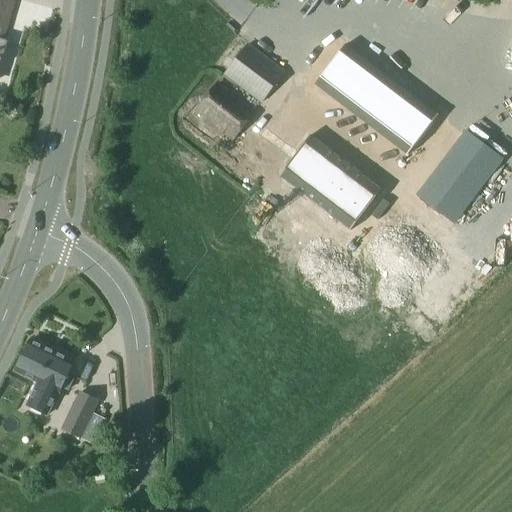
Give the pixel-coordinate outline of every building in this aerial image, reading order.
[(0,0),(0,61),(5,44),(3,43),(15,1),(12,0),(0,0)] [(436,116),(343,46),(344,45),(342,44),(341,45),(342,46),(312,85),(312,84),(311,85),(312,86),(313,86),(367,127),(405,156),(405,157),(406,158),(407,157),(406,156),(436,117),(437,118),(438,117),(436,116)] [(248,47),(224,77),(261,105),(284,74),(248,47)] [(217,86),(197,113),(203,118),(202,121),(221,136),(223,133),(233,141),(253,114),(217,86)] [(499,164),(462,136),(414,200),(450,227),(499,164)] [(379,191),(344,164),(310,138),(311,138),(309,137),(308,138),(309,138),(280,177),(279,177),(278,178),(279,179),(280,178),(314,204),(348,231),(349,232),(350,231),(362,214),(379,192),(380,192),(381,191),(380,190),(379,191)] [(374,293),(413,227),(396,217),(357,283),(374,293)] [(459,244),(452,249),(465,266),(472,261),(459,244)] [(82,350),(115,340),(107,313),(95,316),(83,277),(62,284),(82,350)] [(30,344),(15,374),(38,385),(27,407),(47,417),(63,383),(70,386),(73,378),(67,375),(72,364),(30,344)] [(80,395),(63,430),(93,444),(102,425),(91,420),(98,403),(80,395)]
